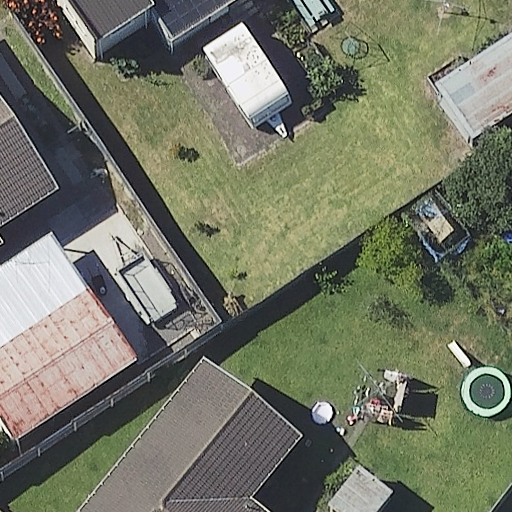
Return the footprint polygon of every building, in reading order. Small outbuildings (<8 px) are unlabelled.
[(44,0),(77,49),(131,13),(123,0),(44,0)] [(511,107),(511,24),(509,21),(419,87),(461,145),(511,107)] [(0,211),(32,189),(0,142),(0,211)] [(115,201),(44,246),(111,354),(183,309),(115,201)] [(279,438),(184,363),(64,511),(240,511),(228,502),(279,438)]
